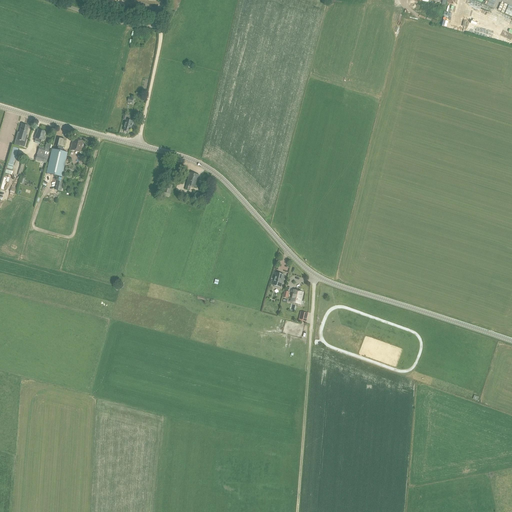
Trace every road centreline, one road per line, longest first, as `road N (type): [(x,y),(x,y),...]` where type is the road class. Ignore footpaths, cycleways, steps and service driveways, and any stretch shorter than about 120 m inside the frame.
road 1 (unclassified): [(511,341),(321,279),(200,163),(0,105)]
road 2 (track): [(297,511),(314,275)]
road 3 (unclassified): [(50,0),(131,24),(158,23),(161,0)]
road 4 (track): [(139,145),(158,23)]
